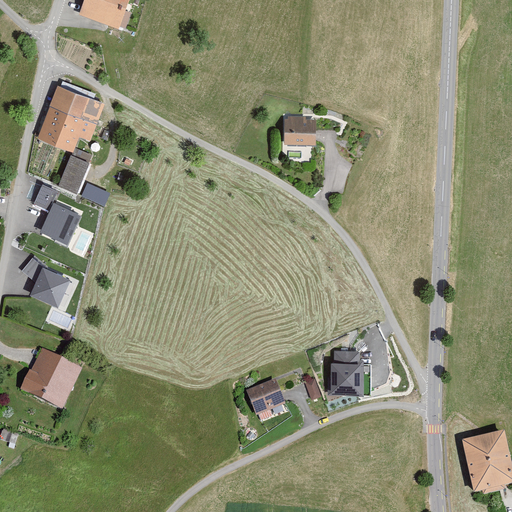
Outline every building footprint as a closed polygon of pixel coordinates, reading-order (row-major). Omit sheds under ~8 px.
[(134,0),(86,0),(82,14),(124,29),(134,0)] [(110,103),(62,83),(41,135),(78,150),(86,131),(97,136),(110,103)] [(314,114),(282,113),(281,142),(313,143),(314,114)] [(92,163),(72,155),(59,186),(80,195),(92,163)] [(34,201),(48,208),(56,188),(42,182),(34,201)] [(39,230),(66,242),(80,212),(53,200),(39,230)] [(36,277),(29,293),(58,305),(70,275),(29,258),(23,272),(36,277)] [(332,346),(332,359),(355,360),(356,347),(332,346)] [(65,409),(82,367),(39,348),(21,391),(65,409)] [(332,359),(326,360),(325,393),(359,394),(359,360),(355,360),(332,359)] [(315,376),(305,380),(312,398),(322,394),(315,376)] [(272,378),(243,389),(253,415),(282,404),(272,378)] [(499,430),(457,439),(469,491),(510,482),(499,430)]
